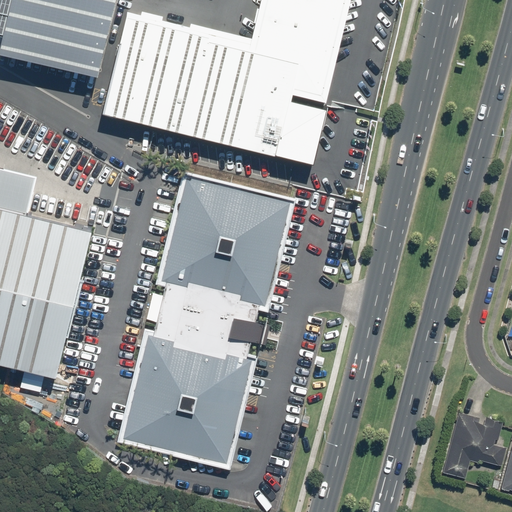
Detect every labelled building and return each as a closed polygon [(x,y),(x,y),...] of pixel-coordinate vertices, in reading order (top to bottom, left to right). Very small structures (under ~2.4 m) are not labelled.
[(1,53),(98,74),(114,0),(0,0),(0,34),(5,36),(1,53)] [(259,0),(249,47),(127,19),(105,111),(315,160),(353,0),(259,0)] [(0,355),(69,373),(104,227),(22,207),(31,172),(0,164),(0,355)] [(299,193),(188,169),(127,441),(238,465),(299,193)] [(486,417),(485,421),(479,419),(480,415),(460,410),(443,470),(467,476),(472,462),(480,464),(481,460),(502,466),(508,447),(499,444),(505,422),(486,417)] [(511,449),(501,488),(510,490),(510,487),(511,488),(511,449)]
